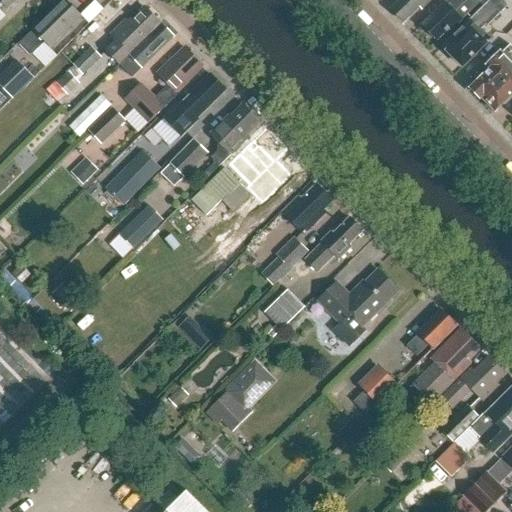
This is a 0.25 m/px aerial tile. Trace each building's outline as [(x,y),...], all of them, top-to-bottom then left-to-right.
[(0,0),(0,8),(4,5),(9,10),(18,0),(0,0)] [(399,0),(390,9),(403,22),(418,8),(421,11),(431,0),(399,0)] [(447,0),(421,26),(436,41),(447,30),(449,32),(462,20),(479,3),(476,0),(447,0)] [(487,26),(507,6),(500,0),(489,0),(442,47),(462,67),(489,40),(479,31),(486,24),(487,26)] [(32,55),(46,43),(51,48),(66,33),(64,31),(79,16),(64,1),(19,45),(30,55),(32,55)] [(119,65),(160,24),(145,8),(129,24),(125,20),(111,35),(116,41),(106,51),(119,65)] [(132,78),(174,37),(160,24),(119,65),(132,78)] [(494,111),(511,93),(511,48),(509,46),(500,54),(497,51),(484,63),(490,69),(470,88),(480,98),(481,97),(494,111)] [(82,76),(101,58),(90,47),(72,65),(82,76)] [(184,83),(199,67),(194,61),(196,59),(190,53),(188,55),(183,50),(171,61),(170,60),(155,74),(168,86),(153,99),(140,85),(125,99),(148,123),(178,94),(177,92),(185,84),(184,83)] [(0,112),(34,78),(17,60),(0,76),(0,112)] [(67,96),(80,85),(68,72),(56,84),(67,96)] [(193,121),(224,90),(210,75),(180,104),(181,104),(179,107),(176,105),(162,119),(180,136),(194,122),(193,121)] [(94,124),(112,107),(102,96),(84,113),(94,124)] [(211,159),(219,167),(231,156),(230,154),(246,139),(243,136),(258,122),(242,106),(230,117),(228,115),(210,134),(219,142),(217,153),(211,159)] [(102,146),(126,122),(113,108),(89,132),(102,146)] [(274,159),(285,148),(265,128),(250,143),(248,141),(235,154),(237,157),(228,166),(237,175),(246,166),(259,179),(276,162),(274,159)] [(209,154),(195,141),(171,165),(171,166),(162,175),(175,188),(209,154)] [(83,185),(98,171),(86,158),(71,173),(83,185)] [(144,183),(127,166),(104,188),(121,205),(144,183)] [(224,203),(241,185),(225,169),(192,202),(208,218),(223,202),(224,203)] [(322,210),(331,201),(316,185),(300,201),(297,198),(282,213),(303,235),(324,213),(322,210)] [(118,236),(133,251),(163,221),(148,207),(118,236)] [(348,245),(361,232),(358,229),(359,225),(356,221),(351,222),(348,219),(332,235),(329,232),(319,243),(320,244),(303,261),(315,273),(333,256),(337,261),(350,248),(348,245)] [(273,287),(309,252),(294,238),(276,256),(279,258),(261,275),(273,287)] [(309,268),(305,264),(299,264),(294,268),(294,274),(298,278),(304,278),(309,274),(309,268)] [(21,284),(30,275),(21,266),(12,274),(21,284)] [(336,284),(317,303),(340,325),(333,332),(349,348),(367,331),(363,328),(398,293),(377,271),(364,284),(362,282),(348,297),(336,284)] [(71,312),(80,303),(62,285),(53,294),(71,312)] [(281,332),(304,309),(287,292),(264,314),(281,332)] [(433,350),(455,327),(453,325),(453,322),(449,318),(446,317),(440,311),(417,334),(418,335),(406,347),(416,358),(428,345),(433,350)] [(201,350),(211,340),(202,330),(191,340),(201,350)] [(469,363),(482,349),(462,330),(431,360),(435,364),(414,385),(432,403),(471,365),(469,363)] [(471,371),(442,400),(452,410),(471,391),(483,402),(498,387),(496,384),(505,374),(489,358),(473,374),(471,371)] [(248,402),(272,378),(256,362),(233,386),(248,402)] [(366,417),(396,387),(376,368),(359,385),(365,392),(353,403),(366,417)] [(177,409),(189,397),(180,388),(168,400),(177,409)] [(486,412),(470,429),(482,440),(481,441),(493,453),(511,434),(511,389),(488,414),(486,412)] [(454,443),(479,418),(467,406),(441,431),(453,444),(454,443)] [(361,453),(381,433),(369,421),(349,441),(361,453)] [(401,441),(380,463),(391,474),(413,452),(401,441)] [(451,478),(470,459),(454,443),(453,444),(435,461),(451,478)] [(487,474),(464,497),(479,511),(486,511),(506,493),(487,474)] [(231,491),(248,508),(257,500),(240,483),(231,491)] [(209,511),(201,504),(188,490),(165,511),(209,511)]
